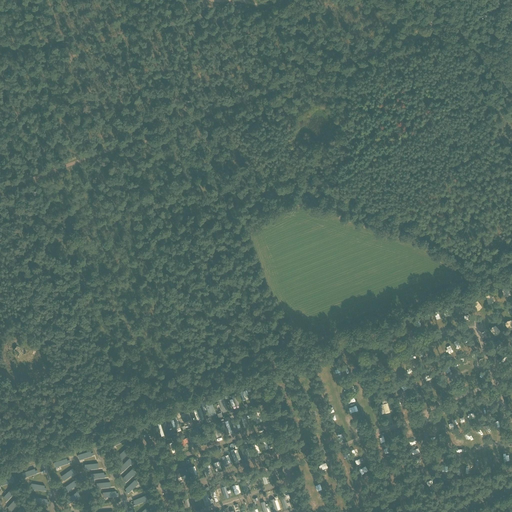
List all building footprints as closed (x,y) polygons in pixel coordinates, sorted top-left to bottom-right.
[(13,349),(22,355),(25,350),(16,344),(13,349)] [(248,399),(247,395),(245,396),(243,391),(239,392),(243,401),(248,399)] [(232,399),(229,400),(232,406),(235,405),(239,404),(235,394),(231,396),(232,399)] [(227,410),(223,398),(218,400),(223,412),(227,410)] [(385,413),(385,412),(390,411),(390,412),(394,411),(391,402),(387,403),(387,400),(382,401),(383,404),(379,405),(382,414),(385,413)] [(216,414),(212,402),(205,405),(209,416),(216,414)] [(204,419),(200,407),(196,409),(199,419),(200,421),(204,419)] [(192,420),(189,412),(185,413),(181,414),(182,416),(184,422),(188,421),(188,422),(192,420)] [(173,420),(171,421),(173,427),(175,426),(176,429),(180,428),(176,417),(172,418),(173,420)] [(432,423),(430,418),(415,423),(417,429),(432,423)] [(225,421),(220,423),(225,435),(229,434),(232,433),(228,420),(225,421)] [(160,423),(157,424),(161,436),(164,435),(164,436),(169,434),(165,421),(160,422),(160,423)] [(235,422),(232,423),(235,432),(238,430),(238,428),(240,427),(238,422),(236,422),(235,422)] [(220,436),(218,429),(212,431),(214,438),(220,436)] [(121,437),(109,442),(111,447),(123,441),(125,440),(124,438),(122,439),(121,437)] [(184,443),(188,442),(187,438),(179,440),(181,446),(185,445),(184,443)] [(248,456),(246,449),(244,445),(239,446),(244,460),(249,458),(248,456)] [(285,450),(288,458),(297,456),(294,447),(285,450)] [(127,448),(117,457),(120,460),(130,451),(127,448)] [(90,451),(77,455),(79,460),(92,456),(92,455),(94,455),(93,452),(91,453),(90,451)] [(67,458),(54,462),(55,467),(68,463),(70,462),(69,460),(67,460),(67,458)] [(129,458),(119,467),(121,469),(120,470),(121,472),(123,471),(133,462),(129,458)] [(185,475),(183,468),(174,471),(177,478),(185,475)] [(34,469),(22,473),(23,478),(36,474),(36,473),(38,473),(37,470),(35,471),(34,469)] [(72,469),(61,476),(64,481),(75,473),(72,469)] [(132,469),(122,478),(126,482),(135,472),(132,469)] [(0,481),(0,483),(0,482),(0,485),(1,485),(2,485),(14,481),(13,476),(0,480),(0,481)] [(354,485),(361,483),(360,479),(349,482),(350,488),(355,487),(354,485)] [(64,490),(63,491),(64,493),(66,492),(77,484),(74,480),(63,488),(64,490)] [(135,480),(125,489),(126,490),(125,492),(127,494),(128,492),(128,493),(138,483),(135,480)] [(12,487),(3,497),(7,500),(16,491),(12,487)] [(77,492),(66,500),(69,504),(80,496),(77,492)] [(209,499),(207,494),(201,496),(205,506),(211,504),(210,503),(209,499)] [(134,502),(132,503),(133,505),(135,505),(147,500),(145,495),(133,500),(134,502)] [(16,498),(7,507),(11,511),(20,501),(16,498)]
